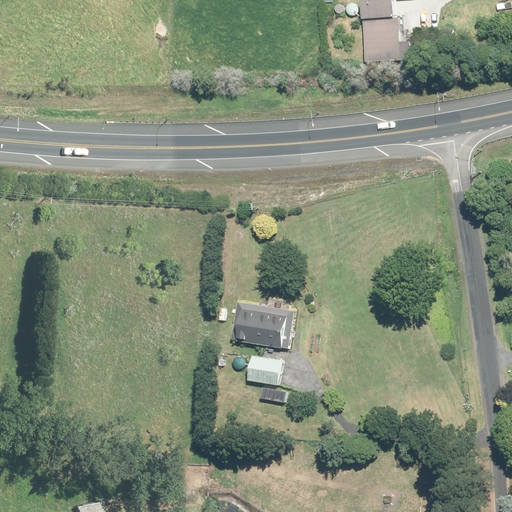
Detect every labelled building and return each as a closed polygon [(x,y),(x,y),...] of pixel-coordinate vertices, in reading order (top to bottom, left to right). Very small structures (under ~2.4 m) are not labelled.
[(390,0),(373,0),(374,1),(368,1),(371,63),(418,61),(417,41),(408,42),(405,0),(394,0),(390,0)] [(299,320),(295,319),(296,311),(293,311),(295,300),(270,296),(269,307),(240,302),(234,341),(294,351),(299,320)] [(231,308),(222,307),(221,336),(229,336),(231,308)] [(289,361),(257,356),(253,382),(286,387),(289,361)] [(292,392),(267,388),(265,399),(291,403),(292,392)] [(107,511),(105,498),(75,502),(76,511),(107,511)]
